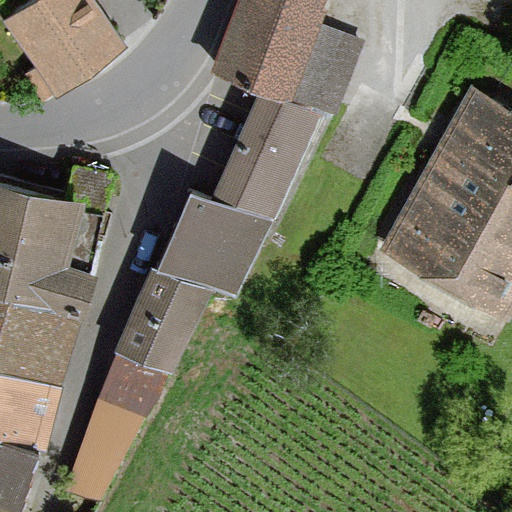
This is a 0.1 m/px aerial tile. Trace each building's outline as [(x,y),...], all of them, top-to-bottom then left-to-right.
[(92,0),(37,0),(15,15),(65,85),(123,43),(92,0)] [(328,0),(253,0),(226,72),(292,97),(328,0)] [(364,42),(327,28),(301,102),(337,115),(364,42)] [(511,290),(511,109),(471,87),(385,240),(504,306),(511,290)] [(317,120),(266,98),(225,194),(276,215),(317,120)] [(0,491),(32,504),(47,443),(120,173),(84,165),(78,198),(0,174),(0,491)] [(274,226),(200,195),(169,269),(210,285),(244,299),(274,226)] [(210,285),(169,269),(160,269),(127,352),(176,373),(210,285)] [(102,500),(176,373),(127,352),(74,490),(102,500)]
